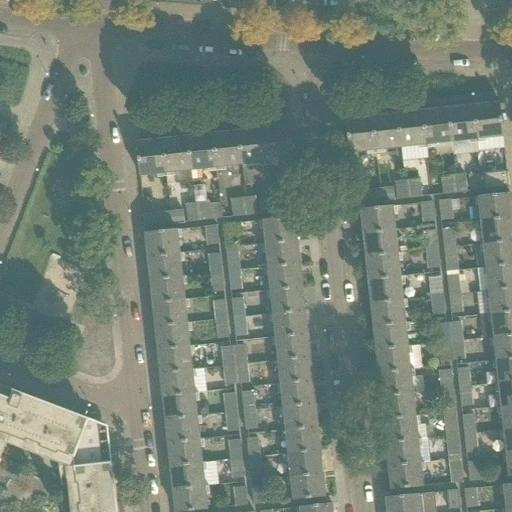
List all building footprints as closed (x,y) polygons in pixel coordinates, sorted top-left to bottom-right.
[(500,105),(474,108),(478,140),(504,137),(500,105)] [(474,108),(449,110),(452,143),(478,140),(474,108)] [(449,110),(423,113),(427,146),(452,143),(449,110)] [(423,113),(398,116),(402,149),(403,162),(428,159),(426,146),(427,146),(423,113)] [(398,116),(372,119),(376,151),(401,149),(398,116)] [(376,151),(372,119),(346,122),(350,154),(376,151)] [(290,127),(264,130),(268,163),(294,160),(290,127)] [(264,130),(238,133),(242,166),(268,163),(264,130)] [(238,133),(213,136),(217,169),(242,166),(238,133)] [(213,136),(187,139),(191,172),(192,182),(193,184),(218,181),(217,169),(213,136)] [(162,142),(166,174),(175,173),(176,184),(192,182),(191,172),(187,139),(162,142)] [(140,177),(166,174),(162,142),(136,145),(140,177)] [(510,188),(508,172),(484,174),(485,191),(510,188)] [(483,174),(469,176),(471,192),(485,191),(483,174)] [(465,175),(456,176),(458,193),(467,192),(465,175)] [(442,177),(441,177),(443,194),(444,194),(446,194),(458,193),(456,176),(442,177)] [(420,180),(405,181),(407,199),(421,197),(420,180)] [(397,182),(395,182),(397,200),(398,199),(407,199),(405,181),(399,182),(397,182)] [(394,188),(380,190),(382,201),(395,200),(394,188)] [(382,201),(380,190),(355,193),(356,204),(382,201)] [(479,197),(481,221),(511,217),(511,209),(510,193),(479,197)] [(298,197),(272,200),(273,213),(299,210),(298,197)] [(253,198),(246,199),(248,216),(254,215),(255,215),(257,215),(256,198),(253,198)] [(232,200),(231,200),(232,217),(234,217),(248,216),(246,199),(232,200)] [(273,213),(272,200),(259,202),(260,215),(273,213)] [(440,201),(438,202),(441,222),(453,220),(451,200),(440,201)] [(421,203),(420,203),(423,223),(424,223),(427,222),(435,222),(433,202),(421,203)] [(209,203),(195,204),(197,221),(211,220),(209,203)] [(195,204),(185,205),(187,222),(197,221),(195,204)] [(380,207),(360,209),(363,233),(394,230),(392,216),(397,216),(396,208),(396,207),(391,208),(391,206),(380,207)] [(182,210),(170,212),(171,224),(184,223),(182,210)] [(171,224),(170,212),(143,214),(145,227),(171,224)] [(263,220),(265,244),(297,241),(294,217),(263,220)] [(511,217),(481,221),(484,244),(511,241),(511,217)] [(236,224),(224,225),(225,243),(238,242),(236,224)] [(206,227),(205,227),(207,246),(209,246),(219,245),(217,226),(206,227)] [(453,229),(442,230),(442,231),(444,248),(456,247),(454,230),(453,229)] [(145,233),(148,257),(179,254),(176,230),(145,233)] [(363,233),(366,256),(397,253),(394,230),(363,233)] [(425,233),(423,233),(425,250),(427,250),(438,248),(436,232),(425,233)] [(265,244),(268,267),(299,264),(297,241),(265,244)] [(511,241),(484,244),(486,267),(511,264),(511,241)] [(456,247),(444,248),(446,267),(458,266),(456,247)] [(427,250),(425,250),(428,269),(429,269),(440,268),(438,248),(427,250)] [(239,253),(227,254),(228,272),(241,270),(239,253)] [(366,256),(368,280),(399,276),(397,253),(366,256)] [(148,257),(150,280),(182,277),(179,254),(148,257)] [(220,254),(208,255),(210,274),(222,272),(220,254)] [(268,267),(270,291),(302,287),(299,264),(268,267)] [(487,268),(477,270),(480,292),(489,291),(511,288),(511,264),(486,267),(487,268)] [(241,270),(228,272),(230,291),(243,290),(241,270)] [(222,272),(210,274),(212,293),(225,292),(222,272)] [(459,275),(447,277),(449,295),(461,294),(459,275)] [(368,280),(371,303),(402,299),(399,276),(368,280)] [(150,280),(153,303),(184,300),(182,277),(150,280)] [(441,278),(429,280),(431,296),(443,295),(441,278)] [(270,291),(273,314),(304,310),(302,287),(270,291)] [(511,288),(489,291),(492,314),(511,311),(511,288)] [(461,294),(449,295),(451,314),(463,312),(461,294)] [(443,295),(431,296),(433,316),(445,314),(443,295)] [(243,299),(231,300),(233,318),(246,317),(243,299)] [(371,303),(373,326),(404,323),(402,299),(371,303)] [(153,303),(156,327),(187,323),(184,300),(153,303)] [(225,300),(213,302),(215,320),(228,319),(225,300)] [(273,314),(276,337),(307,334),(304,310),(273,314)] [(511,311),(492,314),(494,337),(511,335),(511,311)] [(246,317),(233,318),(235,338),(248,336),(246,317)] [(228,319),(215,320),(217,340),(230,338),(228,319)] [(462,322),(450,323),(452,341),(452,342),(463,340),(462,322)] [(156,327),(158,350),(189,346),(187,323),(156,327)] [(373,326),(376,349),(407,346),(404,323),(373,326)] [(450,323),(436,325),(438,342),(452,341),(450,323)] [(276,337),(278,360),(309,357),(307,334),(276,337)] [(511,335),(494,337),(497,360),(511,358),(511,335)] [(465,360),(463,340),(452,342),(455,361),(465,360)] [(452,341),(438,342),(440,362),(455,361),(452,342),(452,341)] [(233,347),(235,365),(248,364),(246,345),(233,347)] [(158,350),(161,373),(192,370),(189,346),(158,350)] [(407,346),(376,349),(379,372),(409,369),(422,368),(420,346),(407,347),(407,346)] [(233,347),(221,348),(222,366),(235,365),(233,347)] [(278,360),(281,384),(312,380),(309,357),(278,360)] [(511,358),(497,360),(499,383),(511,382),(511,358)] [(250,383),(248,364),(235,365),(237,384),(250,383)] [(235,365),(222,366),(225,386),(226,386),(237,384),(235,365)] [(379,372),(381,396),(412,392),(409,369),(379,372)] [(457,371),(459,388),(471,387),(469,369),(457,371)] [(161,373),(163,396),(194,393),(192,370),(161,373)] [(451,371),(438,373),(440,389),(442,389),(443,389),(449,388),(453,388),(451,371)] [(281,384),(283,407),(315,403),(312,380),(281,384)] [(511,382),(499,383),(502,407),(511,405),(511,382)] [(116,511),(108,427),(0,385),(0,435),(1,433),(57,454),(58,452),(73,458),(76,484),(78,484),(79,493),(77,493),(78,506),(78,511),(116,511)] [(471,387),(459,388),(461,407),(473,405),(471,387)] [(442,389),(440,389),(443,409),(444,409),(444,408),(455,407),(453,388),(449,388),(443,389),(442,389)] [(241,392),(243,411),(255,410),(253,391),(241,392)] [(381,396),(384,419),(415,415),(412,392),(381,396)] [(163,396),(166,419),(197,416),(194,393),(163,396)] [(224,394),(223,395),(225,413),(226,413),(238,412),(236,393),(224,394)] [(283,407),(286,430),(317,427),(315,403),(283,407)] [(511,405),(502,407),(504,430),(511,429),(511,405)] [(255,410),(243,411),(245,430),(257,429),(255,410)] [(226,413),(225,413),(227,433),(228,432),(240,431),(238,412),(226,413)] [(384,419),(386,442),(417,439),(415,415),(384,419)] [(166,419),(168,443),(199,439),(197,416),(166,419)] [(462,417),(464,434),(476,433),(474,416),(462,417)] [(457,418),(444,419),(446,436),(459,434),(457,418)] [(286,430),(289,453),(320,450),(317,427),(286,430)] [(476,433),(464,434),(466,453),(478,452),(476,433)] [(459,434),(446,436),(448,455),(460,454),(461,454),(459,434)] [(246,439),(248,458),(260,456),(258,438),(246,439)] [(168,443),(171,466),(202,462),(199,439),(168,443)] [(386,442),(389,465),(420,462),(417,439),(386,442)] [(229,441),(228,441),(230,459),(231,459),(243,458),(241,440),(229,441)] [(289,453),(291,476),(322,473),(320,450),(289,453)] [(260,456),(248,458),(251,477),(262,476),(260,456)] [(231,459),(230,459),(232,479),(233,479),(245,478),(243,458),(231,459)] [(468,462),(467,463),(469,483),(470,483),(481,481),(479,461),(470,462),(468,462)] [(171,466),(173,489),(204,486),(202,462),(171,466)] [(420,462),(389,465),(392,489),(422,486),(420,462)] [(450,464),(449,464),(451,484),(452,484),(464,483),(461,463),(450,464)] [(322,473),(291,476),(294,500),(325,497),(322,473)] [(204,486),(173,489),(175,511),(184,511),(207,510),(204,486)] [(253,487),(251,487),(253,505),(254,505),(257,505),(265,504),(264,486),(253,487)] [(235,488),(233,488),(235,507),(236,507),(247,506),(246,488),(236,488),(235,488)] [(465,490),(467,509),(479,507),(477,489),(465,490)] [(447,492),(446,492),(448,510),(449,510),(451,510),(460,509),(458,491),(447,492)] [(407,495),(387,497),(388,511),(436,511),(435,503),(434,493),(418,495),(418,494),(407,495)]
